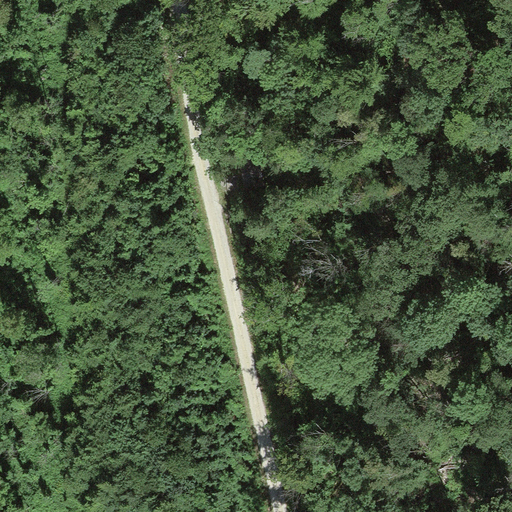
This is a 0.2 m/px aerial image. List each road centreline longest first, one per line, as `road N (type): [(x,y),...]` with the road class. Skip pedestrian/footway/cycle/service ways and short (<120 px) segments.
road 1 (track): [(270,511),(197,145),(177,0)]
road 2 (track): [(71,0),(51,511)]
